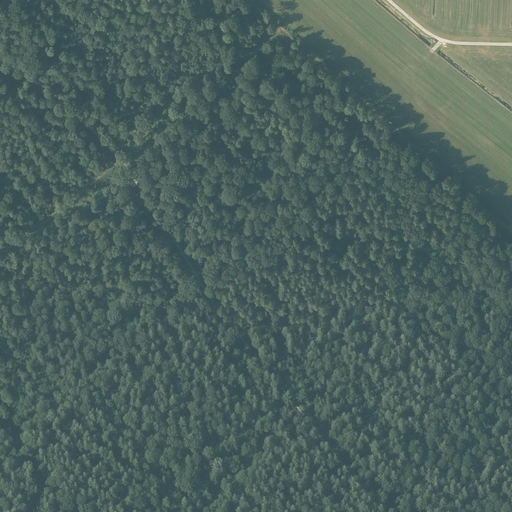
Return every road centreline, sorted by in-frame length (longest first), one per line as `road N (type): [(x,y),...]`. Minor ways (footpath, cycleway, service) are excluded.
road 1 (track): [(0,63),(66,104),(119,159),(208,295),(293,404)]
road 2 (track): [(247,0),(280,29),(173,99),(116,162),(0,252)]
road 3 (track): [(293,404),(477,207)]
road 4 (track): [(293,404),(382,511)]
